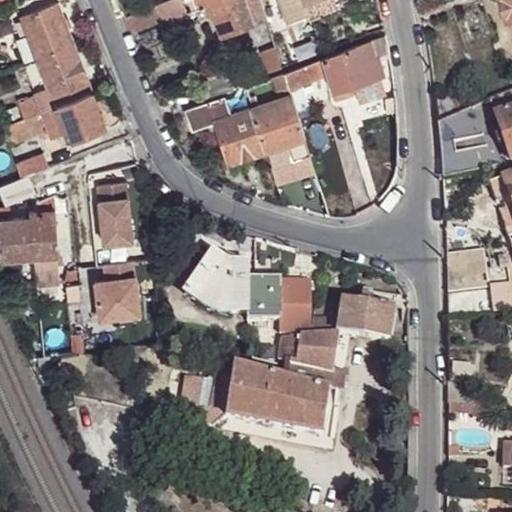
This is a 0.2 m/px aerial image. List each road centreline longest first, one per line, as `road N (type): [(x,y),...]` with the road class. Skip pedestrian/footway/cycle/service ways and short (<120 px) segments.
road 1 (residential): [(98,0),(145,119),(187,184),(305,234),(422,243)]
road 2 (residential): [(423,511),(422,243)]
road 3 (residential): [(422,243),(420,148),(396,0)]
